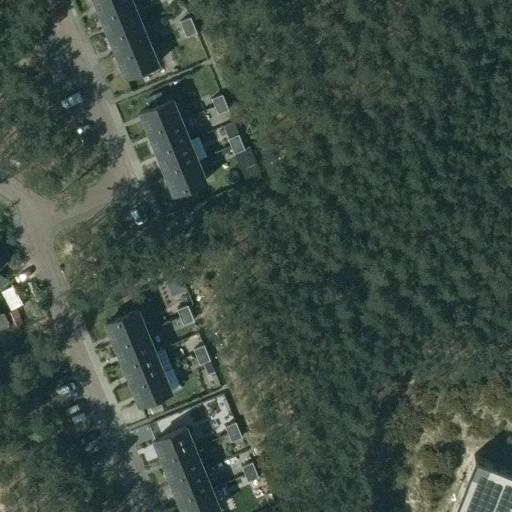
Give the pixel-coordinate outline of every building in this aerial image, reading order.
[(130,0),(93,0),(100,16),(132,3),(130,0)] [(132,3),(100,16),(108,36),(140,23),(132,3)] [(190,17),(179,22),(183,29),(193,25),(190,17)] [(140,23),(108,36),(117,56),(149,43),(140,23)] [(193,25),(183,29),(186,37),(196,33),(193,25)] [(149,43),(117,56),(125,77),(157,64),(149,43)] [(159,93),(145,99),(149,109),(163,103),(159,93)] [(222,95),(211,99),(214,106),(225,102),(222,95)] [(149,109),(140,113),(148,134),(180,120),(172,99),(163,103),(149,109)] [(225,102),(214,106),(217,114),(228,110),(225,102)] [(180,120),(148,134),(157,154),(189,140),(180,120)] [(238,135),(228,139),(231,146),(241,142),(238,135)] [(189,140),(157,154),(165,173),(197,160),(189,140)] [(241,142),(231,146),(234,154),(244,150),(241,142)] [(197,160),(165,173),(173,194),(205,181),(197,160)] [(187,305),(177,310),(180,317),(190,313),(187,305)] [(137,310),(105,324),(114,344),(146,331),(137,310)] [(190,313),(180,317),(183,325),(193,321),(190,313)] [(20,324),(16,314),(6,318),(10,328),(20,324)] [(146,331),(114,344),(122,364),(154,351),(146,331)] [(203,345),(193,350),(196,357),(207,353),(203,345)] [(154,351),(122,364),(130,384),(162,371),(154,351)] [(207,353),(196,357),(199,365),(210,361),(207,353)] [(162,371),(130,384),(139,405),(171,392),(162,371)] [(235,422),(225,427),(228,434),(238,430),(235,422)] [(185,427),(153,441),(162,461),(194,448),(185,427)] [(238,430),(228,434),(231,442),(241,438),(238,430)] [(194,448),(162,461),(170,481),(202,468),(194,448)] [(511,511),(511,472),(474,457),(452,511),(511,511)] [(252,463),(241,467),(244,474),(255,470),(252,463)] [(202,468),(170,481),(178,501),(210,488),(202,468)] [(255,470),(244,474),(247,482),(258,478),(255,470)] [(210,488),(178,501),(182,511),(212,511),(219,509),(210,488)]
